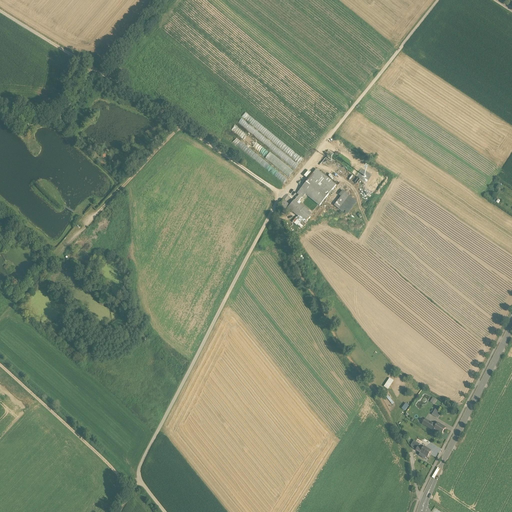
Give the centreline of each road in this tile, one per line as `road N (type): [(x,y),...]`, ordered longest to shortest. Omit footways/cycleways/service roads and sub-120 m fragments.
road 1 (track): [(282,195),(142,459),(140,481)]
road 2 (track): [(177,123),(0,318)]
road 3 (track): [(439,0),(282,195)]
road 4 (tertiary): [(421,511),(511,325)]
road 5 (track): [(140,481),(119,477),(0,364)]
road 6 (track): [(177,123),(282,195)]
